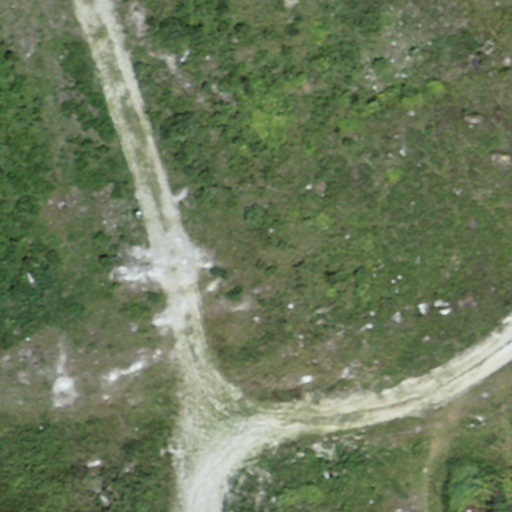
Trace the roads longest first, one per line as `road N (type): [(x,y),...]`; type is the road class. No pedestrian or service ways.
road 1 (track): [(196,491),(198,363),(172,242),(89,0)]
road 2 (track): [(193,511),(196,491),(234,450),(286,424),(387,406),(458,381),(511,343)]
road 3 (track): [(428,511),(424,497),(458,381)]
